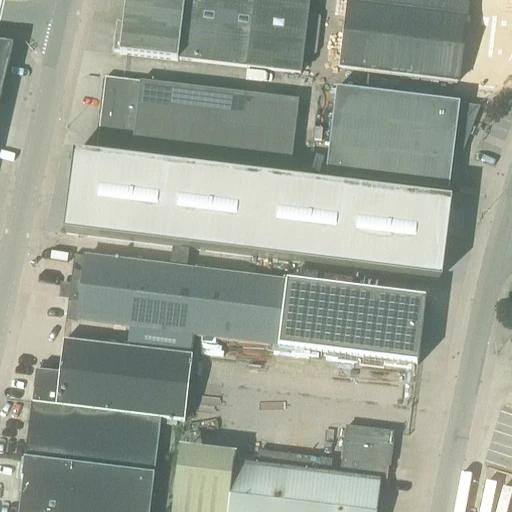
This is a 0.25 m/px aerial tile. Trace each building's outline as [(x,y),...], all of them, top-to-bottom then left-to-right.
[(117,24),(114,53),(120,53),(120,55),(302,75),(310,0),(126,0),(123,25),(117,24)] [(511,0),(347,0),(347,4),(510,24),(511,24),(511,0)] [(347,4),(339,70),(457,84),(457,85),(497,90),(499,85),(493,85),(496,62),(510,63),(511,58),(511,53),(508,53),(511,45),(511,24),(510,24),(347,4)] [(14,47),(0,44),(0,106),(3,94),(2,93),(8,66),(9,66),(14,47)] [(105,78),(97,149),(290,172),(299,101),(105,78)] [(460,104),(337,90),(326,178),(449,192),(453,156),(462,157),(481,107),(460,105),(460,104)] [(67,230),(67,235),(439,281),(439,276),(434,276),(434,272),(439,227),(443,228),(446,208),(442,208),(443,205),(448,205),(449,200),(77,154),(76,159),(82,160),(82,163),(78,162),(76,182),(80,182),(74,227),(73,231),(67,230)] [(278,349),(286,281),(85,256),(85,257),(74,256),(71,285),(61,284),(59,299),(69,300),(67,322),(77,323),(77,324),(278,349)] [(286,281),(278,349),(419,367),(427,299),(286,281)] [(193,357),(64,342),(60,375),(36,372),(32,405),(162,420),(185,423),(193,357)] [(150,511),(162,420),(32,405),(26,460),(24,459),(22,480),(23,480),(19,511),(150,511)] [(347,428),(341,476),(331,474),(333,461),(307,458),(307,459),(258,453),(257,465),(234,463),(235,462),(180,456),(172,511),(377,511),(383,467),(391,468),(395,434),(347,428)]
